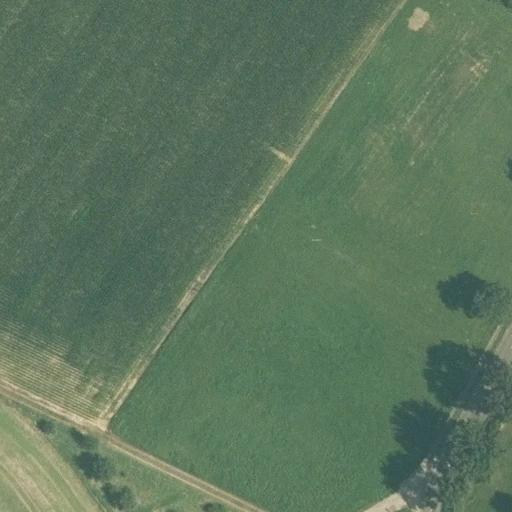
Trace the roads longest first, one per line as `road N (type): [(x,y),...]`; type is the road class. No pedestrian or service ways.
road 1 (track): [(250,511),(0,393)]
road 2 (secondary): [(435,491),(511,346)]
